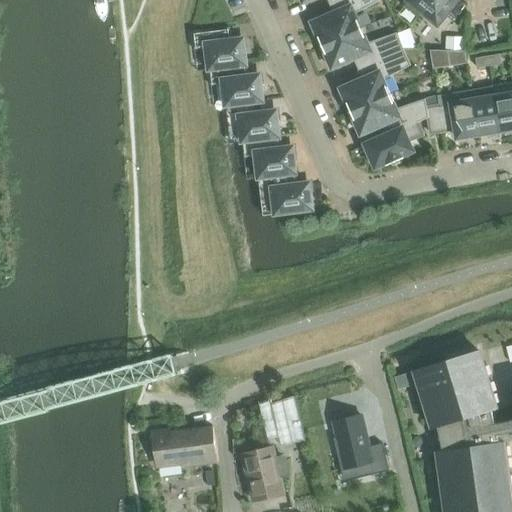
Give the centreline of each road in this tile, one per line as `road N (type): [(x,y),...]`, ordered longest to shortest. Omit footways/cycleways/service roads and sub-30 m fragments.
road 1 (residential): [(511,171),(345,194),(257,0)]
road 2 (residential): [(511,294),(222,399)]
